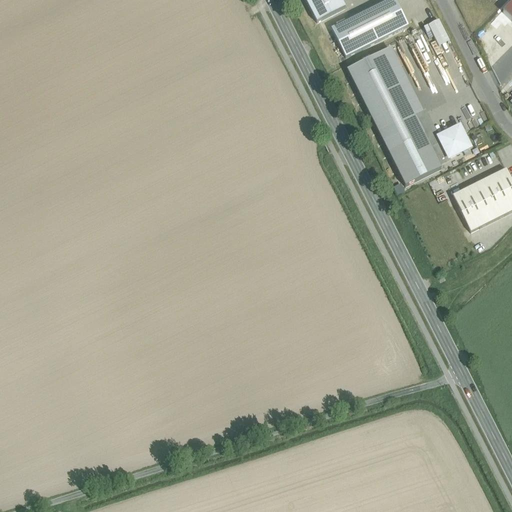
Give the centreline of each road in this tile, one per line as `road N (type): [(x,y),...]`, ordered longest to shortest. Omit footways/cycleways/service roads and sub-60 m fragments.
road 1 (residential): [(460,372),(23,511)]
road 2 (secondary): [(271,0),(460,372)]
road 3 (residential): [(511,134),(440,0)]
